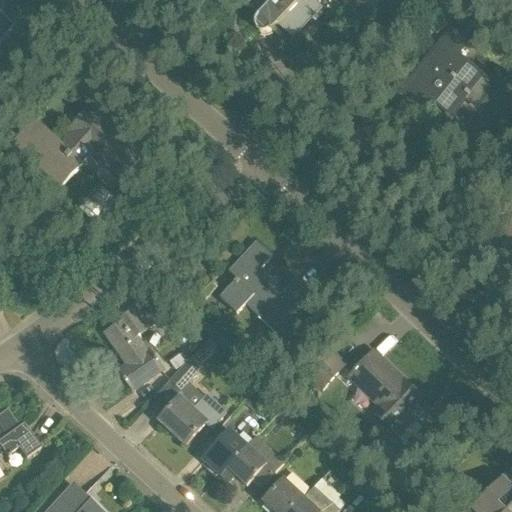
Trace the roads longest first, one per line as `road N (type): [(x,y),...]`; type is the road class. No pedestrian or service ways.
road 1 (unclassified): [(511,403),(266,171)]
road 2 (residential): [(16,348),(266,171)]
road 3 (unclassified): [(266,171),(72,0)]
road 4 (residential): [(189,511),(16,348)]
